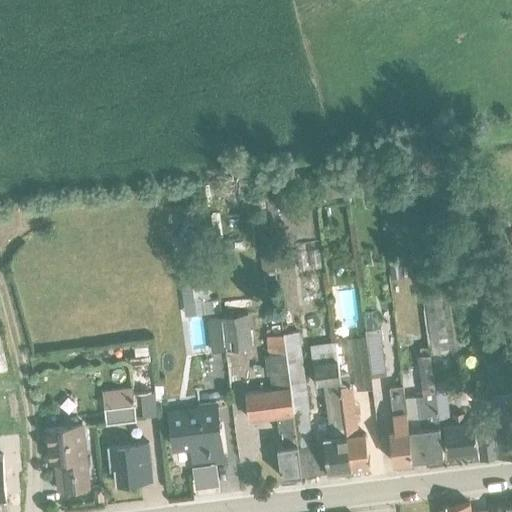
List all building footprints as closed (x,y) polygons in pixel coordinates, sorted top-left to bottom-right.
[(347,188),(345,172),(342,154),(313,158),(318,197),(348,193),(347,188)] [(407,161),(395,163),(399,191),(411,190),(407,161)] [(345,172),(347,188),(362,186),(360,170),(345,172)] [(270,223),(271,230),(281,229),(278,206),(276,207),(275,186),(266,187),(268,209),(270,223)] [(271,230),(270,223),(259,225),(263,256),(262,256),(264,277),(262,277),(263,285),(278,283),(271,230)] [(319,247),(310,249),(313,266),(322,265),(319,247)] [(308,249),(298,250),(299,268),(310,267),(308,249)] [(402,259),(390,260),(392,277),(405,276),(402,259)] [(430,345),(434,374),(445,372),(452,371),(450,355),(457,354),(448,284),(441,286),(440,282),(433,282),(432,273),(423,274),(430,345)] [(187,274),(180,275),(185,314),(214,310),(210,276),(188,279),(187,274)] [(222,315),(227,349),(254,345),(250,311),(222,315)] [(227,349),(222,315),(208,317),(212,351),(227,349)] [(367,334),(372,375),(387,373),(381,325),(366,326),(367,334)] [(284,331),(302,473),(352,468),(342,384),(336,339),(311,343),(313,360),(315,360),(318,383),(324,383),(330,433),(324,434),(326,448),(316,449),(315,443),(314,443),(309,408),(311,408),(300,329),(284,331)] [(302,473),(284,331),(267,334),(268,353),(265,353),(268,373),(270,372),(272,386),(246,390),(250,418),(278,415),(280,430),(282,430),(283,444),(278,445),(282,476),(302,473)] [(372,375),(367,334),(348,336),(352,367),(355,367),(358,387),(374,386),(372,375)] [(151,340),(135,342),(138,371),(154,370),(151,340)] [(406,395),(414,459),(444,454),(439,416),(434,374),(430,345),(421,346),(421,353),(418,353),(424,393),(406,395)] [(455,420),(444,422),(448,454),(478,450),(479,457),(500,455),(511,453),(511,369),(486,372),(493,429),(476,430),(474,419),(465,419),(463,411),(454,412),(455,420)] [(157,400),(155,381),(153,371),(139,372),(144,415),(159,413),(157,400)] [(434,374),(439,416),(450,415),(445,372),(434,374)] [(155,381),(157,400),(167,399),(164,380),(155,381)] [(342,384),(352,468),(370,466),(365,431),(360,431),(357,411),(361,411),(359,401),(355,403),(352,382),(342,384)] [(414,459),(406,395),(405,383),(390,385),(395,427),(390,428),(394,463),(414,460),(414,459)] [(134,384),(103,388),(107,422),(138,419),(134,384)] [(194,464),(217,461),(226,461),(218,399),(198,402),(199,406),(169,409),(174,448),(192,446),(194,464)] [(59,422),(45,424),(49,460),(57,459),(60,488),(90,485),(83,420),(82,420),(77,413),(64,414),(59,422)] [(152,439),(108,444),(111,469),(115,468),(117,483),(156,479),(152,439)] [(217,461),(194,464),(193,464),(196,487),(220,484),(217,461)] [(472,511),(470,501),(443,505),(444,511),(472,511)] [(511,511),(511,502),(487,506),(488,511),(511,511)]
